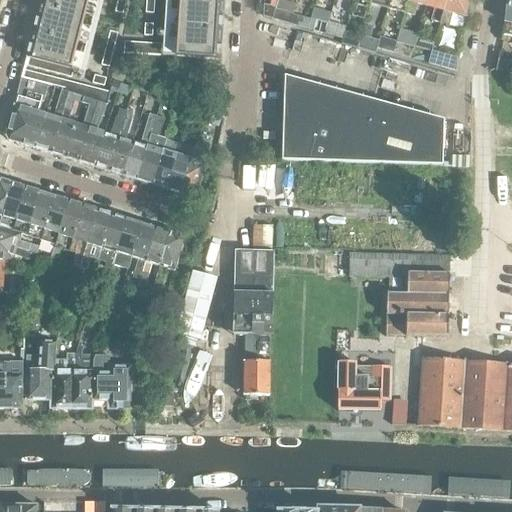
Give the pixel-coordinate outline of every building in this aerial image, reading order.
[(35,32),(28,60),(29,60),(40,63),(51,66),(63,69),(71,71),(78,43),(85,16),(89,0),(43,0),(42,5),(35,32)] [(181,0),(180,28),(165,27),(163,47),(162,57),(219,61),(221,31),(223,3),(223,0),(181,0)] [(273,20),(276,9),(278,0),(265,0),(265,6),(264,17),(273,20)] [(371,0),(370,5),(388,10),(388,9),(390,0),(371,0)] [(406,15),(409,0),(390,0),(388,9),(406,15)] [(426,9),(428,0),(409,0),(406,15),(414,17),(417,7),(426,9)] [(447,0),(428,0),(426,9),(433,11),(430,22),(440,25),(447,0)] [(447,0),(440,25),(449,27),(452,15),(465,19),(467,0),(447,0)] [(511,36),(511,0),(509,0),(503,35),(511,36)] [(118,2),(115,13),(123,15),(126,4),(118,2)] [(147,2),(146,14),(154,15),(155,3),(147,2)] [(290,25),(293,13),(286,11),(276,9),(273,20),(290,25)] [(313,9),(310,18),(328,24),(329,21),(331,14),(313,9)] [(307,30),(310,18),(293,13),(290,25),(307,30)] [(329,24),(326,35),(343,40),(345,33),(347,29),(329,24)] [(145,25),(144,37),(152,37),(153,25),(145,25)] [(365,26),(361,38),(369,40),(373,28),(365,26)] [(419,34),(402,29),(398,43),(415,48),(418,39),(419,34)] [(110,32),(107,44),(115,46),(118,34),(110,32)] [(345,33),(343,40),(342,45),(358,50),(361,38),(345,33)] [(377,50),(379,43),(369,40),(361,38),(358,50),(376,55),(377,50)] [(418,39),(415,48),(432,52),(434,43),(418,39)] [(379,43),(377,50),(394,55),(397,44),(380,40),(379,43)] [(107,44),(104,55),(112,57),(115,46),(107,44)] [(430,57),(428,64),(437,66),(440,55),(432,52),(430,57)] [(104,55),(101,66),(109,68),(112,57),(104,55)] [(511,74),(511,61),(498,59),(496,72),(511,74)] [(29,60),(27,67),(38,70),(40,63),(29,60)] [(40,63),(38,70),(49,73),(51,66),(40,63)] [(51,66),(49,73),(61,76),(63,69),(51,66)] [(63,69),(61,76),(72,79),(74,71),(71,71),(63,69)] [(37,74),(25,71),(24,78),(35,81),(37,74)] [(47,77),(37,74),(35,81),(46,84),(47,77)] [(106,79),(94,76),(92,83),(104,86),(106,79)] [(56,87),(58,80),(47,77),(46,84),(56,87)] [(308,163),(328,89),(285,77),(283,142),(282,162),(308,163)] [(40,84),(21,79),(6,137),(8,142),(21,145),(40,84)] [(69,82),(58,80),(56,87),(67,90),(69,82)] [(80,85),(69,82),(67,90),(78,92),(80,85)] [(120,91),(122,85),(113,82),(112,86),(110,92),(118,95),(120,91)] [(40,84),(21,145),(36,150),(47,115),(41,113),(49,86),(40,84)] [(89,95),(91,88),(80,85),(78,92),(89,95)] [(130,87),(122,85),(120,91),(128,94),(130,87)] [(102,91),(91,88),(89,95),(100,98),(102,91)] [(351,95),(328,89),(308,163),(333,164),(351,95)] [(47,115),(36,150),(50,154),(69,93),(65,91),(61,91),(54,117),(47,115)] [(110,93),(102,91),(100,98),(99,102),(107,104),(110,93)] [(84,97),(69,93),(50,154),(65,159),(76,123),(70,121),(75,102),(82,104),(84,97)] [(351,95),(333,164),(357,164),(375,102),(351,95)] [(83,125),(76,123),(65,159),(79,164),(97,106),(99,102),(84,97),(82,104),(89,106),(83,125)] [(375,102),(357,164),(443,167),(444,121),(375,102)] [(152,104),(149,115),(157,117),(161,106),(152,104)] [(94,168),(105,133),(98,131),(104,108),(97,106),(79,164),(94,168)] [(200,120),(203,112),(192,108),(189,116),(200,120)] [(127,112),(126,112),(119,109),(117,117),(112,136),(105,133),(94,168),(108,173),(127,112)] [(123,177),(134,142),(126,140),(133,118),(134,111),(127,109),(126,112),(127,112),(108,173),(123,177)] [(134,142),(123,177),(137,182),(157,117),(150,115),(149,115),(140,144),(134,142)] [(206,122),(219,127),(222,120),(209,115),(206,122)] [(157,117),(137,182),(152,186),(166,140),(159,138),(165,119),(157,117)] [(166,140),(152,186),(166,191),(181,145),(166,140)] [(181,195),(195,150),(181,145),(166,191),(181,195)] [(197,145),(195,150),(181,195),(196,200),(211,153),(201,150),(202,146),(197,145)] [(466,171),(467,161),(453,161),(453,167),(453,171),(466,171)] [(0,221),(12,183),(0,178),(0,221)] [(0,227),(13,232),(27,187),(12,183),(0,221),(0,227)] [(26,237),(41,192),(27,187),(13,232),(22,235),(22,236),(26,237)] [(45,231),(55,196),(41,192),(26,237),(41,241),(42,241),(45,231)] [(69,201),(55,196),(45,231),(42,241),(56,245),(69,201)] [(69,201),(56,245),(55,249),(52,259),(58,260),(61,250),(69,253),(84,206),(69,201)] [(82,262),(98,210),(84,206),(69,253),(76,255),(74,261),(72,267),(80,270),(82,264),(82,263),(82,262)] [(101,250),(112,215),(98,210),(82,262),(82,263),(82,264),(89,266),(94,248),(101,250)] [(112,215),(101,250),(98,262),(112,266),(127,219),(112,215)] [(142,224),(127,219),(112,266),(127,271),(131,259),(142,224)] [(142,224),(131,259),(138,261),(132,279),(139,282),(140,279),(156,228),(142,224)] [(20,242),(22,236),(22,235),(13,232),(0,227),(0,243),(37,255),(40,247),(20,242)] [(159,268),(170,233),(156,228),(140,279),(148,282),(153,266),(159,268)] [(170,233),(159,268),(153,289),(162,292),(168,274),(166,274),(167,270),(174,273),(185,238),(170,233)] [(0,263),(13,264),(15,258),(35,264),(37,255),(0,243),(0,263)] [(271,402),(272,338),(274,276),(274,252),(235,251),(233,338),(244,338),(243,397),(246,397),(246,402),(271,402)] [(448,339),(450,257),(349,254),(348,277),(357,278),(387,278),(386,337),(424,338),(448,339)] [(217,281),(191,275),(174,341),(199,347),(217,281)] [(139,282),(137,291),(135,300),(150,303),(152,296),(146,294),(149,284),(139,282)] [(118,297),(121,289),(105,285),(102,293),(118,297)] [(122,288),(121,290),(120,296),(135,300),(137,291),(122,288)] [(106,312),(109,304),(96,299),(93,308),(106,312)] [(153,303),(143,313),(153,323),(163,313),(153,303)] [(141,361),(150,337),(141,335),(135,360),(141,361)] [(150,337),(141,361),(149,363),(154,338),(150,337)] [(56,373),(56,360),(57,342),(40,342),(40,358),(27,358),(26,402),(51,402),(52,373),(56,373)] [(93,371),(94,363),(96,356),(82,355),(84,348),(79,346),(76,354),(74,361),(73,361),(72,411),(93,411),(93,403),(93,373),(93,371)] [(170,381),(179,354),(168,351),(160,377),(170,381)] [(52,373),(51,402),(51,410),(72,411),(73,361),(74,361),(76,354),(66,354),(66,360),(56,360),(56,373),(52,373)] [(108,357),(96,356),(94,363),(93,403),(108,403),(108,411),(133,411),(134,384),(142,384),(142,365),(108,365),(108,357)] [(511,433),(511,364),(425,360),(425,358),(423,358),(419,428),(511,433)] [(0,364),(0,409),(22,410),(22,376),(6,375),(6,365),(0,364)] [(380,412),(380,404),(390,404),(392,369),(354,369),(354,364),(339,364),(338,411),(380,412)] [(405,427),(406,404),(394,404),(394,427),(405,427)] [(0,470),(0,487),(14,488),(13,470),(0,470)] [(23,471),(23,488),(85,489),(92,485),(92,478),(83,472),(23,471)] [(104,472),(103,488),(166,489),(166,473),(104,472)] [(341,474),(340,491),(431,496),(431,479),(341,474)] [(448,480),(448,496),(508,501),(509,484),(448,480)]
